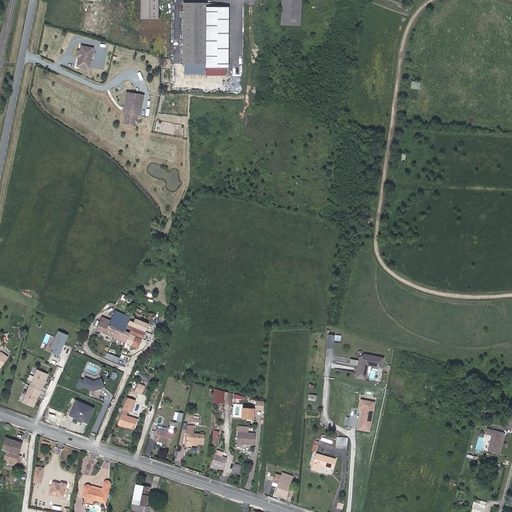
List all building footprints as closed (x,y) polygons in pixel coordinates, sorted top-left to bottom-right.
[(158,15),(157,0),(140,0),(140,15),(158,15)] [(299,0),(280,0),(280,21),(299,22),(299,0)] [(206,1),(183,1),(182,61),(205,61),(205,65),(222,65),(223,5),(206,5),(206,1)] [(88,65),(92,43),(82,41),(81,46),(77,45),(75,52),(79,53),(78,59),(79,60),(78,63),(88,65)] [(412,81),(411,88),(420,89),(421,82),(412,81)] [(138,111),(142,91),(125,88),(121,108),(124,108),(122,119),(133,121),(135,111),(138,111)] [(131,318),(128,325),(145,332),(153,314),(150,313),(154,304),(141,299),(131,318)] [(97,330),(121,341),(125,332),(128,325),(131,318),(116,311),(111,320),(106,318),(104,321),(101,320),(97,330)] [(141,339),(145,332),(128,325),(125,332),(141,339)] [(58,330),(52,348),(55,349),(53,353),(61,355),(69,334),(58,330)] [(125,332),(121,341),(132,346),(133,345),(138,347),(141,339),(125,332)] [(335,340),(342,341),(342,335),(329,333),(328,347),(334,348),(335,340)] [(360,360),(351,358),(350,364),(359,365),(356,377),(366,379),(369,364),(371,362),(383,365),(384,358),(365,354),(361,357),(360,360)] [(45,380),(48,375),(37,370),(29,385),(41,391),(42,387),(44,383),(43,382),(44,381),(45,380)] [(145,386),(138,383),(135,391),(142,394),(145,386)] [(22,401),(33,406),(36,401),(35,400),(36,398),(37,398),(39,394),(41,391),(29,385),(22,401)] [(229,403),(230,393),(215,389),(214,401),(229,403)] [(139,419),(128,415),(129,410),(133,411),(137,400),(128,397),(124,409),(125,409),(120,422),(127,425),(135,429),(139,419)] [(69,415),(89,424),(96,407),(76,399),(69,415)] [(368,431),(374,402),(361,400),(360,408),(363,409),(359,429),(368,431)] [(242,417),(254,417),(254,408),(243,407),(242,417)] [(175,411),(174,419),(182,421),(184,412),(175,411)] [(167,431),(155,428),(155,429),(152,437),(152,439),(168,444),(171,433),(171,432),(174,422),(169,421),(168,424),(169,425),(169,426),(168,426),(167,431)] [(186,440),(194,441),(202,442),(203,432),(194,431),(195,423),(187,422),(186,426),(184,426),(184,430),(187,430),(186,440)] [(504,443),(507,434),(489,429),(488,433),(494,435),(492,444),(493,444),(491,451),(501,454),(503,446),(502,446),(503,442),(504,443)] [(194,445),(194,441),(186,440),(187,430),(184,430),(182,444),(194,445)] [(239,431),(238,431),(237,445),(243,445),(255,445),(256,433),(247,432),(239,431)] [(6,436),(2,449),(7,450),(4,459),(10,461),(10,463),(16,465),(17,461),(21,462),(20,455),(19,454),(23,442),(6,436)] [(218,450),(213,465),(224,469),(228,458),(224,456),(225,453),(218,450)] [(335,459),(316,454),(312,469),(321,471),(322,467),(332,470),(335,459)] [(240,474),(241,464),(236,463),(233,472),(240,474)] [(42,483),(45,467),(37,465),(34,481),(42,483)] [(284,499),(292,478),(282,474),(281,477),(274,474),(271,482),(278,485),(274,495),(284,499)] [(106,503),(110,490),(111,483),(111,482),(109,481),(107,480),(106,481),(104,483),(103,488),(102,491),(92,488),(91,487),(90,485),(89,484),(87,484),(86,485),(84,487),(82,497),(86,498),(85,502),(93,505),(95,500),(106,503)] [(52,485),(49,496),(63,500),(67,488),(65,487),(61,485),(59,486),(58,487),(57,487),(57,486),(53,484),(52,485)] [(132,504),(130,511),(148,511),(151,496),(147,495),(149,487),(136,484),(132,504)] [(474,503),(471,509),(479,511),(483,511),(485,506),(486,503),(475,500),(474,503)]
